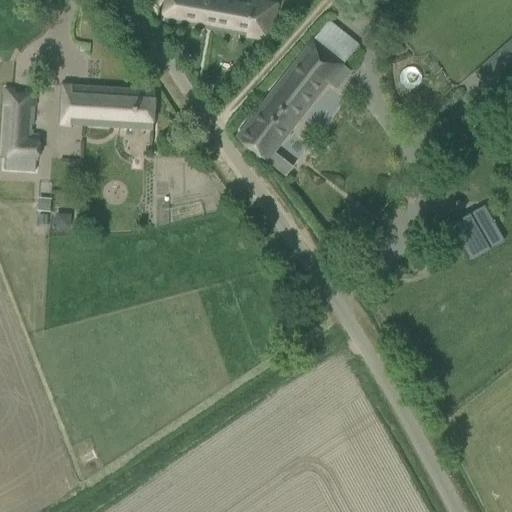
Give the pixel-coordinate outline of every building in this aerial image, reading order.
[(165,0),(162,21),(202,28),(269,40),(272,20),(275,5),(267,4),(246,0),(165,0)] [(511,38),(473,75),(498,101),(511,87),(511,38)] [(298,119),(327,82),(337,89),(351,71),(311,40),(248,122),(236,138),(266,162),(284,138),(298,119)] [(57,122),(150,129),(153,129),(156,92),(60,85),(57,122)] [(32,135),(35,92),(25,92),(25,94),(13,94),(13,91),(5,90),(2,159),(37,161),(39,135),(32,135)] [(279,151),(269,161),(285,178),(296,169),(279,151)] [(468,215),(451,225),(471,260),(489,250),(468,215)] [(56,216),(55,228),(69,229),(70,217),(56,216)]
